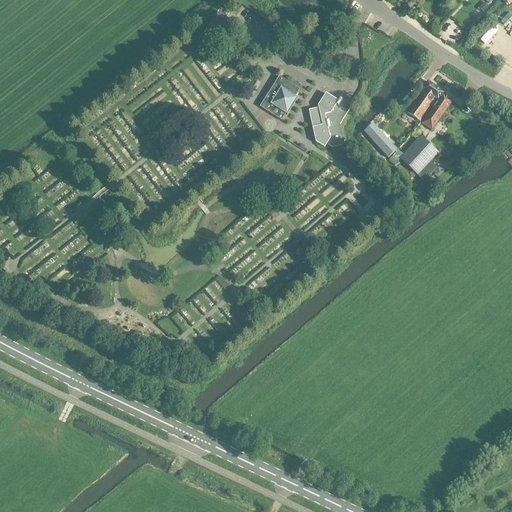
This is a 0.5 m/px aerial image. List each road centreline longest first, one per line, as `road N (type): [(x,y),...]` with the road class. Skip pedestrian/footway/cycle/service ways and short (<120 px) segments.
road 1 (primary): [(351,511),(0,342)]
road 2 (residential): [(511,96),(368,0)]
